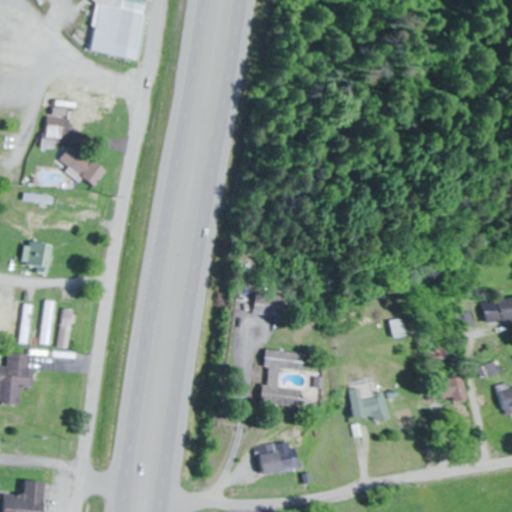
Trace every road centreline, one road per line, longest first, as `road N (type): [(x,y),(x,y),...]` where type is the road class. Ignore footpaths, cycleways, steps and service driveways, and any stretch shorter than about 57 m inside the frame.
road 1 (trunk): [(204,0),(120,511)]
road 2 (residential): [(74,511),(156,0)]
road 3 (trunk): [(165,511),(246,0)]
road 4 (residential): [(125,485),(284,507),(511,470)]
road 5 (residential): [(0,34),(140,94)]
road 6 (residential): [(125,485),(0,465)]
